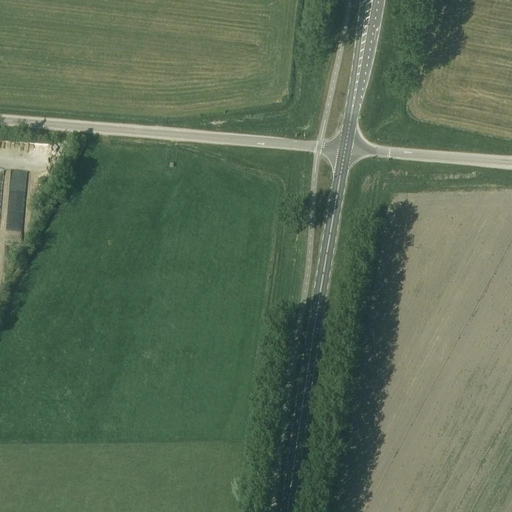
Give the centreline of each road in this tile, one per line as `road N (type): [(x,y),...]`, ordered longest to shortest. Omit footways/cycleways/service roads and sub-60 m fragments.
road 1 (tertiary): [(287,511),(345,149)]
road 2 (unclassified): [(345,149),(0,120)]
road 3 (unclassified): [(511,162),(345,149)]
road 4 (tertiary): [(345,149),(370,0)]
